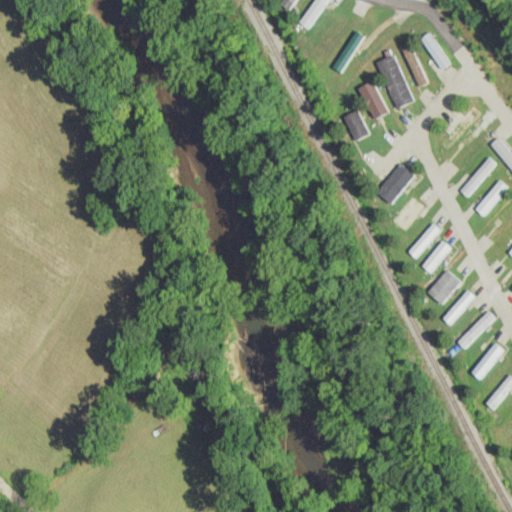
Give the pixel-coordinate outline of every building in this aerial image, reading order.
[(280,0),(277,4),(285,11),(294,0),(280,0)] [(314,0),(298,24),(308,30),(329,0),(314,0)] [(449,64),(431,32),(422,37),(440,70),(449,64)] [(401,47),(420,86),(429,81),(410,43),(401,47)] [(415,101),(396,53),(378,61),(397,108),(415,101)] [(387,113),(377,79),(361,84),(372,118),(387,113)] [(371,133),(358,108),(342,116),(356,141),(371,133)] [(511,153),(498,137),(490,144),(511,169),(511,153)] [(498,165),(490,157),(459,189),(468,197),(498,165)] [(375,191),(390,204),(415,175),(400,162),(375,191)] [(509,189),(500,180),(475,208),(484,217),(509,189)] [(424,206),(410,194),(389,219),(403,231),(424,206)] [(408,251),(416,259),(441,231),(433,223),(408,251)] [(421,266),(431,274),(452,249),(442,241),(421,266)] [(440,304),(461,283),(448,269),(427,291),(440,304)] [(443,319),(451,326),(476,297),(467,290),(443,319)] [(496,318),(487,310),(458,343),(467,351),(496,318)] [(471,373),(481,380),(504,350),(495,343),(471,373)] [(494,411),(511,388),(511,376),(509,375),(486,404),(494,411)]
